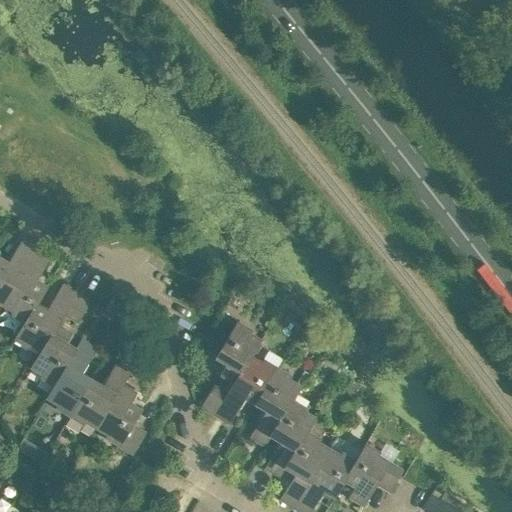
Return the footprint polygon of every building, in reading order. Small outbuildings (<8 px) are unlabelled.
[(0,260),(0,304),(35,247),(22,239),(7,264),(0,260)] [(35,247),(0,304),(13,312),(11,315),(24,323),(45,287),(35,281),(50,256),(35,247)] [(24,323),(14,340),(29,349),(30,346),(40,352),(56,325),(63,314),(76,293),(63,285),(48,310),(37,303),(47,288),(45,287),(24,323)] [(76,293),(63,314),(66,316),(77,323),(90,301),(76,293)] [(194,321),(216,314),(213,304),(191,311),(194,321)] [(233,384),(250,356),(259,339),(248,332),(249,329),(237,321),(214,359),(226,366),(220,376),(233,384)] [(40,352),(30,369),(42,376),(40,379),(53,387),(75,349),(65,343),(71,333),(60,327),(56,325),(40,352)] [(75,349),(53,387),(45,400),(57,407),(56,409),(68,417),(90,380),(81,375),(95,349),(81,340),(75,349)] [(233,384),(227,394),(214,416),(226,424),(241,398),(254,406),(277,368),(261,359),(260,362),(250,356),(233,384)] [(90,380),(68,417),(84,426),(86,424),(94,429),(131,370),(118,362),(103,388),(90,380)] [(277,368),(254,406),(263,412),(248,437),(262,445),(267,437),(268,437),(291,399),(298,386),(289,379),(291,376),(277,368)] [(131,370),(94,429),(108,437),(106,439),(133,455),(145,434),(132,426),(142,411),(129,403),(135,394),(122,386),(131,370)] [(214,416),(227,394),(214,386),(201,408),(214,416)] [(5,394),(4,395),(0,402),(0,405),(4,408),(10,399),(11,398),(5,394)] [(291,399),(268,437),(278,444),(263,469),(277,478),(282,469),(283,469),(305,431),(313,418),(302,411),(304,407),(291,399)] [(305,431),(283,469),(293,475),(278,500),(293,509),(329,450),(317,443),(319,440),(305,431)] [(364,445),(354,461),(343,482),(356,490),(350,499),(362,507),(376,485),(389,493),(402,471),(377,456),(379,453),(364,445)] [(340,456),(329,450),(293,509),(297,511),(309,511),(321,492),(332,499),(343,482),(354,461),(341,453),(340,456)] [(19,491),(24,483),(11,475),(6,483),(19,491)] [(24,483),(19,491),(33,499),(37,491),(24,483)] [(443,493),(442,496),(439,500),(453,509),(458,502),(443,493)] [(430,495),(422,509),(425,511),(458,511),(453,509),(439,500),(430,495)]
